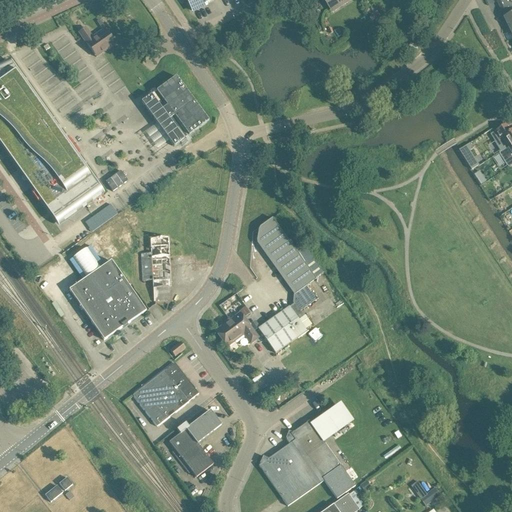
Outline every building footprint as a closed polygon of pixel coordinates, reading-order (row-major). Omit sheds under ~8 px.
[(186,0),(192,11),(215,0),(186,0)] [(324,0),(333,12),(351,0),(324,0)] [(511,0),(496,0),(497,0),(503,12),(511,7),(511,0)] [(505,25),(507,30),(511,27),(511,7),(503,12),(505,17),(505,18),(508,24),(505,25)] [(371,15),(374,20),(381,16),(378,10),(371,15)] [(91,36),(85,41),(96,57),(115,44),(105,29),(92,38),(91,36)] [(58,226),(105,194),(12,63),(0,68),(0,143),(23,176),(22,178),(22,180),(23,182),(25,183),(28,183),(58,226)] [(176,77),(141,102),(174,147),(209,122),(176,77)] [(507,124),(491,134),(498,146),(502,151),(511,144),(511,131),(511,132),(507,124)] [(468,145),(460,150),(463,156),(470,151),(474,149),(470,144),(468,145)] [(501,152),(511,167),(511,166),(511,144),(502,151),(501,152)] [(483,177),(478,180),(482,185),(486,182),(483,177)] [(187,202),(137,204),(141,276),(191,274),(187,202)] [(289,307),(258,329),(275,354),(287,345),(306,332),(297,318),(302,314),(300,312),(316,300),(306,286),(316,279),(315,279),(323,273),(302,243),(294,249),(274,220),(261,229),(259,241),(296,294),(294,295),(293,304),(289,307)] [(57,274),(104,341),(146,312),(100,244),(57,274)] [(154,276),(155,292),(172,291),(171,275),(154,276)] [(215,332),(216,333),(227,347),(244,334),(250,343),(258,338),(240,314),(215,332)] [(170,351),(175,357),(185,349),(180,343),(170,351)] [(133,396),(157,427),(188,403),(188,402),(199,394),(175,364),(133,396)] [(210,411),(186,430),(199,446),(200,445),(200,443),(199,442),(221,426),(210,411)] [(291,434),(337,499),(355,486),(309,421),(291,434)] [(199,446),(186,430),(169,443),(196,478),(213,465),(199,446)] [(259,466),(288,507),(320,484),(294,446),(292,443),(269,459),(263,457),(260,464),(261,464),(259,466)] [(59,484),(65,491),(72,485),(67,478),(59,484)] [(360,485),(365,492),(371,487),(367,481),(360,485)] [(45,496),(51,503),(62,493),(57,486),(45,496)] [(421,499),(426,506),(441,495),(436,488),(421,499)] [(496,497),(499,502),(504,498),(501,493),(496,497)]
